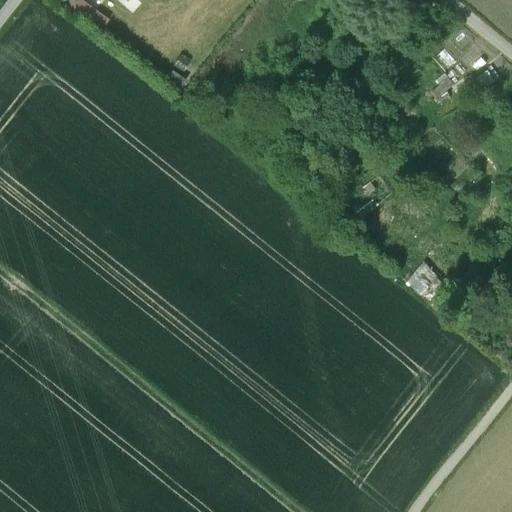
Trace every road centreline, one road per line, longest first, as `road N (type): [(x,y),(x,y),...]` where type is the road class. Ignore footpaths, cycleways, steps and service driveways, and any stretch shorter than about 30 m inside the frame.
road 1 (track): [(0,255),(309,511)]
road 2 (residential): [(410,511),(511,385)]
